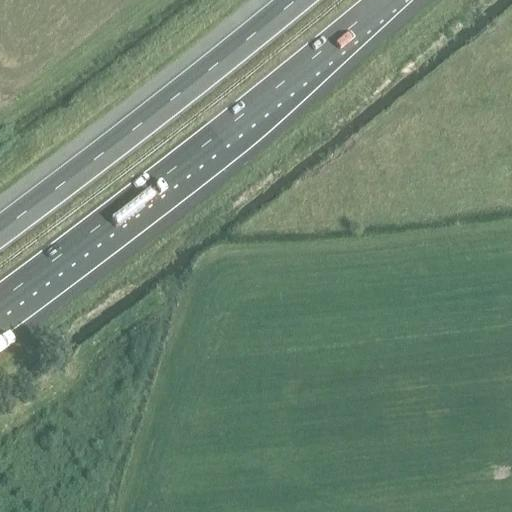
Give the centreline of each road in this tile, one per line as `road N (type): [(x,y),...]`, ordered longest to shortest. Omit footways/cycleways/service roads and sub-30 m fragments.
road 1 (motorway): [(0,300),(383,0)]
road 2 (motorway): [(300,0),(0,233)]
